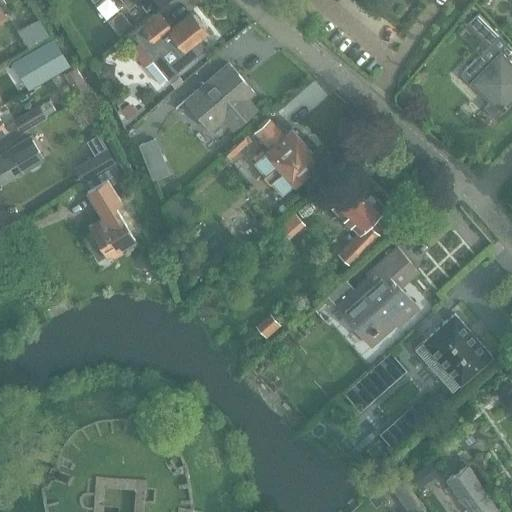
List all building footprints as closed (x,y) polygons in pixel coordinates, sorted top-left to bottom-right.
[(92,0),(94,2),(97,0),(122,0),(128,8),(136,2),(137,3),(140,1),(148,11),(162,0),(92,0)] [(205,48),(198,40),(207,33),(192,14),(172,30),(158,12),(132,34),(154,60),(145,67),(160,84),(168,77),(205,48)] [(477,16),(467,26),(488,46),(498,36),(477,16)] [(21,26),(29,45),(50,36),(42,17),(21,26)] [(16,63),(32,88),(64,69),(48,44),(16,63)] [(483,108),(495,119),(511,101),(511,63),(499,51),(489,62),(480,53),(460,74),(488,102),(483,108)] [(212,130),(225,118),(235,129),(258,109),(248,98),(255,92),(230,63),(186,100),(212,130)] [(87,90),(74,68),(63,74),(76,97),(87,90)] [(13,121),(20,134),(46,118),(45,117),(55,110),(49,101),(39,107),(38,106),(13,121)] [(129,103),(121,110),(128,119),(136,112),(129,103)] [(254,164),(265,176),(263,177),(270,185),(271,183),(282,196),(294,185),(295,186),(321,162),(292,129),(284,136),(269,119),(254,132),(269,149),(265,152),(266,153),(254,164)] [(0,184),(27,168),(32,169),(39,165),(40,160),(43,158),(29,135),(0,152),(0,184)] [(141,145),(155,179),(169,173),(155,139),(141,145)] [(108,149),(75,169),(83,182),(116,162),(108,149)] [(125,251),(122,247),(135,239),(115,206),(122,202),(108,180),(88,192),(104,218),(90,226),(99,241),(91,246),(99,259),(107,254),(108,256),(113,253),(115,257),(125,251)] [(359,180),(333,207),(360,233),(340,254),(352,265),(381,234),(369,223),(386,205),(359,180)] [(348,281),(330,297),(367,339),(391,318),(398,326),(418,308),(400,288),(396,283),(414,267),(397,248),(368,273),(371,276),(356,289),(348,281)] [(281,326),(271,313),(255,325),(266,338),(281,326)] [(423,341),(460,383),(492,355),(455,313),(423,341)] [(380,362),(356,384),(370,399),(405,369),(391,353),(380,362)] [(511,385),(511,384),(498,394),(503,401),(511,394),(511,385)] [(415,407),(394,426),(404,438),(425,419),(415,407)] [(472,434),(463,423),(454,431),(463,442),(472,434)] [(471,511),(502,511),(469,466),(473,463),(464,450),(458,454),(467,467),(448,480),(471,511)] [(417,471),(411,476),(419,487),(425,483),(417,471)] [(96,474),(93,511),(145,511),(147,477),(96,474)] [(420,498),(408,506),(412,511),(423,511),(428,509),(420,498)]
